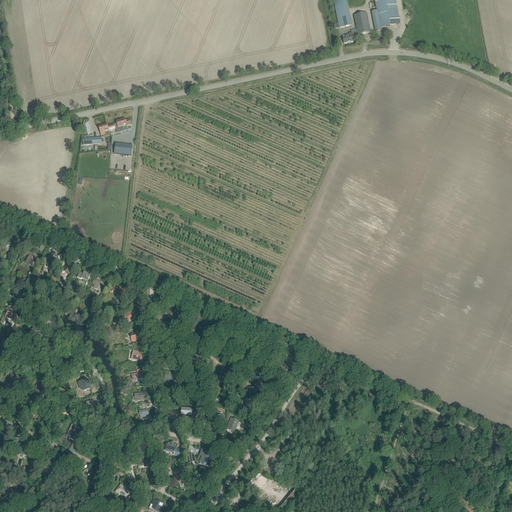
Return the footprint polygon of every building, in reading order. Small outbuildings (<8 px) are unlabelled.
[(333,0),(339,28),(352,26),(346,0),(333,0)] [(351,8),(352,9),(353,10),(354,10),(355,10),(356,10),(357,10),(358,10),(359,10),(360,10),(360,9),(361,9),(362,8),(363,7),(364,6),(364,5),(364,4),(364,3),(364,2),(364,1),(363,0),(349,0),(349,1),(349,2),(349,3),(349,4),(349,5),(349,6),(350,6),(350,7),(351,8)] [(374,0),(377,11),(371,12),(375,32),(381,31),(380,28),(400,24),(395,0),(374,0)] [(351,30),(352,33),(349,33),(349,35),(346,36),(346,37),(342,38),(344,44),(354,42),(353,36),(370,33),(366,13),(354,15),(356,29),(351,30)] [(127,128),(127,126),(131,125),(129,120),(125,121),(125,119),(116,122),(118,128),(122,127),(122,130),(127,128)] [(109,131),(107,127),(107,125),(98,127),(101,136),(105,135),(104,133),(109,131)] [(115,143),(114,154),(131,156),(132,145),(115,143)] [(27,255),(29,256),(26,262),(33,266),(37,257),(28,252),(27,255)] [(52,266),(56,258),(53,256),(52,258),(49,256),(44,266),(47,268),(47,267),(51,269),(53,266),(52,266)] [(73,268),(67,264),(63,270),(69,274),(73,268)] [(80,272),(77,278),(81,279),(81,278),(88,281),(89,278),(91,274),(90,275),(84,272),(83,274),(80,272)] [(94,288),(100,292),(104,286),(98,282),(96,280),(93,284),(95,285),(94,288)] [(122,292),(121,298),(126,299),(126,293),(127,293),(128,288),(120,287),(119,292),(122,292)] [(174,308),(169,313),(174,318),(181,311),(174,304),(172,306),(174,308)] [(125,315),(129,322),(133,319),(138,317),(135,311),(135,310),(130,312),(125,315)] [(215,328),(209,319),(207,321),(206,321),(207,324),(204,325),(202,327),(206,333),(208,332),(215,328)] [(30,332),(27,335),(32,340),(36,337),(37,337),(40,334),(34,328),(30,332)] [(131,334),(132,341),(134,341),(139,340),(138,332),(133,333),(131,334)] [(46,344),(43,351),(44,352),(46,353),(47,353),(49,346),(50,346),(50,347),(57,349),(59,343),(52,340),(50,346),(49,345),(50,345),(46,344)] [(220,349),(223,353),(229,348),(225,344),(220,349)] [(242,358),(252,364),(255,359),(247,354),(250,351),(248,350),(242,358)] [(137,360),(142,361),(144,354),(139,353),(134,351),(132,359),(137,360)] [(69,366),(69,367),(73,369),(77,360),(72,358),(71,359),(67,358),(64,364),(69,366)] [(280,368),(286,372),(292,362),(290,361),(288,363),(284,360),(280,368)] [(132,375),(133,379),(139,378),(139,381),(145,380),(142,370),(137,371),(138,374),(132,375)] [(219,378),(217,382),(224,384),(226,379),(228,374),(220,371),(218,378),(219,378)] [(165,372),(164,380),(177,381),(177,372),(165,372)] [(9,384),(16,387),(20,378),(11,374),(10,376),(12,377),(9,384)] [(261,387),(261,378),(253,378),(252,387),(261,387)] [(83,387),(82,388),(83,391),(90,389),(89,384),(88,384),(86,380),(81,382),(83,387)] [(38,387),(36,394),(44,397),(46,392),(47,387),(37,384),(36,387),(38,387)] [(253,400),(244,401),(245,411),(253,411),(253,400)] [(86,402),(90,414),(95,413),(91,401),(86,402)] [(182,408),(181,416),(194,417),(195,409),(182,408)] [(139,412),(141,420),(149,418),(147,410),(139,412)] [(207,410),(206,417),(212,418),(212,416),(218,418),(218,420),(221,420),(222,413),(207,410)] [(230,421),(227,429),(235,432),(236,429),(236,428),(238,429),(240,423),(239,423),(239,421),(239,420),(231,417),(231,418),(230,421)] [(72,426),(70,430),(75,433),(73,438),(78,441),(82,430),(72,426)] [(94,439),(97,440),(97,438),(100,439),(103,432),(100,431),(99,433),(97,432),(94,439)] [(125,445),(133,446),(134,438),(124,437),(123,440),(126,440),(125,445)] [(167,443),(166,450),(175,452),(174,455),(179,456),(180,451),(176,450),(177,446),(174,445),(174,444),(173,444),(171,443),(170,444),(167,443)] [(28,455),(29,449),(31,449),(31,446),(19,444),(19,448),(21,449),(20,454),(28,455)] [(209,464),(211,458),(212,459),(214,454),(203,450),(202,453),(204,454),(201,461),(209,464)] [(53,461),(63,465),(66,460),(56,455),(53,461)] [(140,457),(140,462),(142,462),(141,462),(141,463),(142,464),(142,466),(145,466),(145,467),(150,467),(150,464),(150,462),(150,458),(140,457)] [(176,476),(178,476),(186,474),(185,467),(176,468),(175,469),(174,470),(174,471),(174,472),(174,473),(174,474),(175,475),(176,476)] [(91,476),(90,478),(92,479),(92,478),(95,480),(93,482),(95,484),(98,480),(99,478),(97,476),(98,475),(94,472),(92,470),(90,473),(92,475),(91,476)] [(117,492),(127,500),(130,497),(128,496),(131,493),(121,486),(117,492)] [(6,496),(14,498),(15,494),(16,491),(10,490),(11,488),(9,487),(7,491),(6,496)] [(152,504),(150,508),(153,509),(154,509),(161,511),(164,505),(154,500),(153,505),(152,504)]
